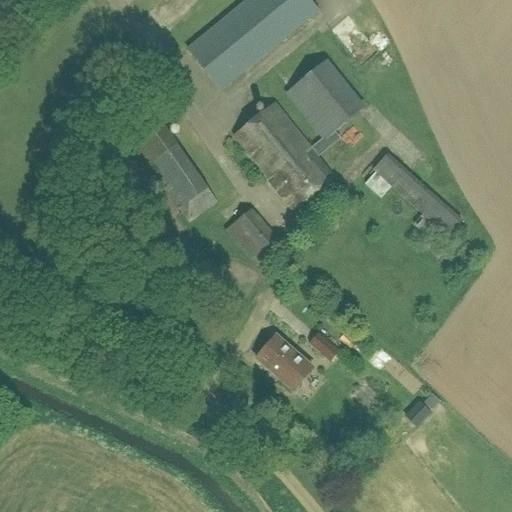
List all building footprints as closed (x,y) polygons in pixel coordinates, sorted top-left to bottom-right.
[(318,13),(307,0),(251,0),(188,51),(221,91),(318,13)] [(362,60),(377,47),(354,19),(338,32),(362,60)] [(365,109),(327,62),(286,95),(321,137),(309,147),(274,105),(234,138),(271,185),(272,185),(294,213),(335,180),(317,158),(339,140),(334,134),(365,109)] [(217,205),(150,109),(122,128),(189,225),(217,205)] [(406,140),(398,148),(409,160),(417,152),(406,140)] [(276,241),(252,211),(225,232),(249,262),(276,241)] [(341,352),(319,334),(309,346),(331,364),(341,352)] [(312,369),(276,338),(256,361),(292,393),(312,369)] [(432,414),(420,401),(404,417),(416,429),(432,414)]
